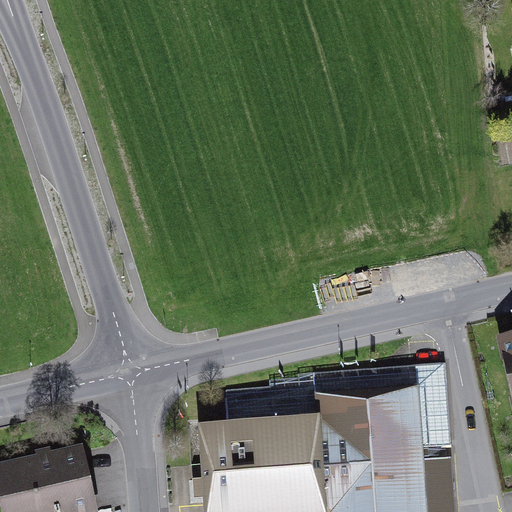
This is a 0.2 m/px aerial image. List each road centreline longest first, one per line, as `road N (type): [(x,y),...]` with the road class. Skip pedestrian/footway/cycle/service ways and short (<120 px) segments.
road 1 (residential): [(0,19),(166,371)]
road 2 (residential): [(511,294),(166,371)]
road 3 (residential): [(166,371),(0,406)]
road 4 (residential): [(166,371),(163,511)]
